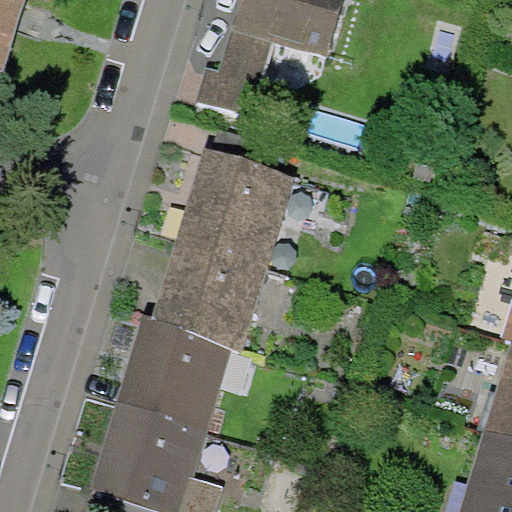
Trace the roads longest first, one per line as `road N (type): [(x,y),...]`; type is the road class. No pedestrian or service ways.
road 1 (residential): [(6,511),(97,198)]
road 2 (residential): [(97,198),(153,0)]
